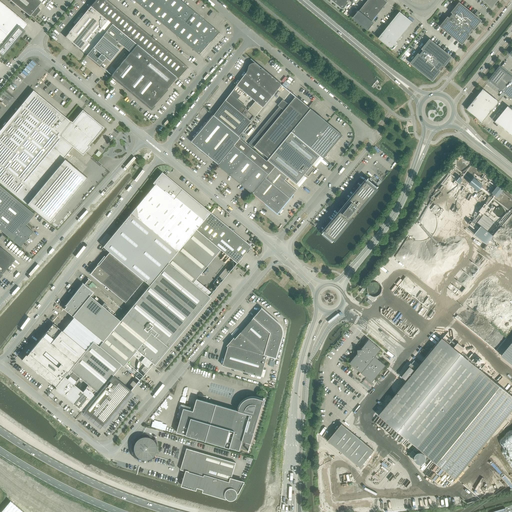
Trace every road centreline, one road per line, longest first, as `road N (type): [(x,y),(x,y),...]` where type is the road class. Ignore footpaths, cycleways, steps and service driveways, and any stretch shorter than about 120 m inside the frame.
road 1 (unclassified): [(102,449),(110,455),(281,252)]
road 2 (unclassified): [(273,245),(102,449)]
road 3 (unclassified): [(0,362),(161,152)]
road 4 (unclassified): [(144,137),(0,299)]
road 5 (secondary): [(318,307),(290,405),(279,511)]
road 6 (secondary): [(295,511),(303,386),(325,312)]
road 7 (primary): [(171,511),(101,484),(0,423)]
road 8 (unclassified): [(281,252),(373,140),(368,132)]
road 9 (unclassified): [(368,132),(252,34)]
road 10 (unclassified): [(161,152),(252,34)]
road 11 (unclassified): [(242,26),(144,137)]
road 12 (unclassified): [(368,132),(273,245)]
road 13 (unclassified): [(273,245),(161,152)]
road 14 (unclassified): [(144,137),(32,45)]
road 15 (primary): [(118,511),(0,436)]
road 16 (unclassified): [(102,449),(0,364)]
